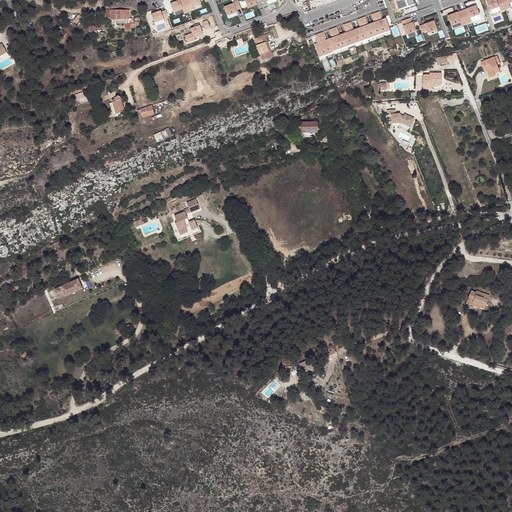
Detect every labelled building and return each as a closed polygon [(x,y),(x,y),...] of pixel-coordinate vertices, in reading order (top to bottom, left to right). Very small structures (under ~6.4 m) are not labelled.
[(189,13),(183,0),(182,0),(170,5),(173,14),(182,11),(184,15),(189,13)] [(192,7),(200,4),(198,0),(183,0),(189,13),(194,11),(192,7)] [(259,0),(243,0),(246,9),(256,5),(255,2),(259,1),(259,0)] [(394,0),(398,9),(399,9),(402,8),(403,11),(416,6),(413,0),(394,0)] [(502,9),(499,0),(486,0),(484,1),(487,9),(496,6),(498,10),(502,9)] [(506,2),(511,0),(499,0),(502,9),(508,7),(506,2)] [(237,2),(223,6),(226,16),(236,12),(235,10),(239,8),(237,2)] [(468,17),(477,13),(474,5),(459,10),(464,23),(469,21),(468,17)] [(111,9),(106,9),(106,11),(106,17),(111,17),(111,18),(117,18),(117,22),(125,21),(125,29),(132,30),(133,25),(135,25),(135,24),(135,23),(135,22),(135,21),(130,15),(130,10),(111,9)] [(156,26),(164,22),(163,20),(169,17),(166,10),(152,16),(156,26)] [(464,23),(459,10),(446,15),(449,24),(458,20),(459,25),(464,23)] [(72,20),(76,22),(82,17),(78,13),(72,20)] [(408,18),(400,21),(405,35),(415,31),(411,22),(410,22),(408,18)] [(381,20),(377,22),(383,35),(389,33),(384,19),(381,20)] [(426,32),(436,28),(433,20),(418,25),(421,31),(425,30),(426,32)] [(374,23),(370,25),(375,38),(383,35),(377,22),(374,23)] [(89,25),(88,25),(89,30),(90,33),(97,31),(96,29),(95,23),(89,25)] [(367,26),(363,27),(368,41),(375,38),(370,25),(367,26)] [(185,37),(187,44),(204,38),(199,27),(191,30),(193,34),(185,37)] [(359,29),(356,30),(361,44),(368,41),(363,27),(359,29)] [(353,31),(349,33),(354,46),(361,44),(356,30),(353,31)] [(266,45),(268,45),(264,33),(255,37),(258,43),(255,44),(259,53),(268,50),(267,48),(266,45)] [(345,34),(342,36),(347,49),(354,46),(349,33),(345,34)] [(316,43),(324,40),(321,34),(314,37),(316,43)] [(339,37),(335,38),(340,52),(347,49),(342,36),(339,37)] [(331,40),(328,41),(333,54),(340,52),(335,38),(331,40)] [(333,54),(328,41),(325,42),(317,45),(315,46),(321,60),(333,54)] [(0,61),(9,58),(5,48),(0,50),(0,61)] [(442,53),(431,56),(433,62),(443,60),(442,53)] [(478,65),(480,69),(483,68),(484,71),(487,77),(493,75),(492,73),(497,71),(495,67),(494,64),(497,62),(495,58),(478,65)] [(418,74),(419,84),(427,84),(427,82),(429,82),(438,82),(437,71),(426,71),(426,73),(418,74)] [(88,92),(87,88),(73,93),(75,97),(88,92)] [(114,99),(111,100),(111,101),(116,113),(120,112),(122,114),(125,112),(125,110),(129,108),(124,96),(120,98),(120,97),(119,96),(118,95),(116,95),(115,96),(115,97),(114,99)] [(116,113),(111,101),(108,102),(112,112),(113,112),(114,114),(116,113)] [(163,101),(139,109),(139,110),(138,110),(140,116),(142,116),(142,118),(155,114),(153,110),(164,107),(163,101)] [(396,112),(396,109),(388,110),(388,115),(392,114),(392,123),(401,123),(411,127),(415,118),(405,114),(404,116),(404,117),(397,113),(396,112)] [(317,121),(298,121),(298,132),(317,132),(317,121)] [(168,129),(153,135),(156,143),(172,137),(168,129)] [(186,206),(188,210),(198,205),(192,195),(183,199),(186,206)] [(173,223),(176,229),(183,225),(187,223),(190,229),(196,225),(192,218),(187,220),(183,212),(182,211),(172,216),(175,222),(173,223)] [(144,215),(132,220),(134,225),(146,220),(144,215)] [(183,225),(176,229),(179,234),(186,231),(183,225)] [(60,285),(54,288),(58,296),(64,293),(64,294),(81,287),(77,278),(60,285)] [(471,294),(465,293),(462,304),(467,306),(468,304),(476,306),(475,308),(475,309),(480,310),(485,297),(479,296),(471,293),(471,294)] [(302,362),(305,370),(315,366),(311,358),(302,362)]
